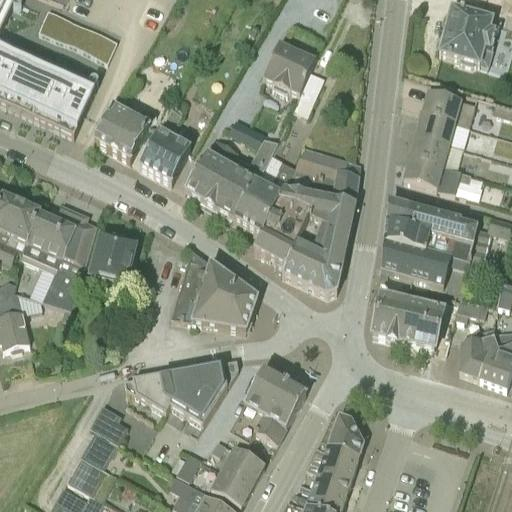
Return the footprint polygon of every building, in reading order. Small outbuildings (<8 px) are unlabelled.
[(0,0),(0,111),(68,143),(74,145),(75,142),(94,98),(93,98),(93,99),(86,96),(89,90),(88,89),(85,95),(0,57),(0,24),(6,10),(12,13),(12,12),(7,9),(10,2),(10,3),(11,2),(7,0),(0,0)] [(48,0),(47,4),(61,11),(66,0),(48,0)] [(451,15),(438,60),(480,72),(485,55),(489,56),(495,37),(490,36),(493,27),(451,15)] [(48,18),(43,28),(50,31),(55,21),(48,18)] [(55,21),(50,31),(57,34),(62,24),(55,21)] [(62,24),(57,34),(64,37),(69,27),(62,24)] [(69,27),(64,37),(71,41),(76,30),(69,27)] [(43,28),(38,39),(45,42),(50,31),(43,28)] [(76,30),(71,41),(77,44),(82,33),(76,30)] [(50,31),(45,42),(52,45),(57,34),(50,31)] [(82,33),(77,44),(84,47),(89,36),(82,33)] [(57,34),(52,45),(59,48),(64,37),(57,34)] [(89,36),(84,47),(91,50),(96,39),(89,36)] [(64,37),(59,48),(66,51),(71,41),(64,37)] [(96,39),(91,50),(98,53),(103,42),(96,39)] [(71,41),(66,51),(73,54),(77,44),(71,41)] [(103,42),(98,53),(105,56),(110,45),(103,42)] [(77,44),(73,54),(79,57),(84,47),(77,44)] [(110,45),(105,56),(112,59),(116,48),(110,45)] [(84,47),(79,57),(86,61),(91,50),(84,47)] [(266,78),(262,87),(263,87),(272,90),(271,91),(273,92),(271,95),(286,102),(288,98),(289,99),(289,98),(297,102),(299,103),(309,78),(315,66),(313,65),(313,66),(307,63),(297,59),(298,58),(296,57),(296,58),(282,52),(278,49),(266,78)] [(91,50),(86,61),(93,64),(98,53),(91,50)] [(98,53),(93,64),(100,67),(105,56),(98,53)] [(105,56),(100,67),(107,70),(112,59),(105,56)] [(299,103),(293,117),(307,123),(323,84),(309,78),(299,103)] [(426,104),(421,121),(455,130),(468,134),(468,133),(475,111),(460,107),(427,98),(426,104)] [(495,109),(492,120),(511,126),(511,124),(511,113),(507,112),(506,112),(495,109)] [(112,114),(94,149),(130,169),(149,134),(156,121),(143,114),(141,117),(133,112),(128,122),(113,114),(112,114)] [(172,112),(170,116),(177,120),(181,122),(183,118),(172,112)] [(170,116),(139,174),(171,191),(190,156),(168,144),(181,122),(177,120),(170,116)] [(421,121),(415,142),(448,151),(463,156),(469,134),(468,133),(468,134),(455,130),(421,121)] [(242,146),(249,133),(236,126),(229,140),(242,146)] [(415,142),(409,164),(457,178),(458,177),(463,156),(448,151),(415,142)] [(205,162),(184,200),(234,229),(266,170),(268,171),(271,164),(277,153),(277,151),(263,144),(262,146),(256,156),(258,157),(243,183),(229,175),(238,159),(215,146),(206,163),(205,162)] [(293,175),(283,198),(284,198),(354,215),(355,212),(357,198),(360,173),(360,171),(357,170),(304,153),(299,164),(294,175),(293,175)] [(403,187),(454,201),(458,187),(468,190),(470,181),(458,177),(457,178),(409,164),(403,187)] [(266,170),(234,229),(260,244),(275,214),(280,204),(284,198),(283,198),(293,175),(281,169),(278,177),(268,171),(266,170)] [(471,183),(469,191),(479,194),(481,186),(471,183)] [(280,204),(275,214),(307,227),(305,231),(285,273),(281,282),(290,286),(326,303),(336,299),(347,249),(349,239),(354,215),(284,198),(280,204)] [(0,269),(4,260),(2,259),(9,242),(13,244),(21,227),(17,225),(22,214),(2,205),(0,209),(0,269)] [(386,226),(386,229),(415,237),(470,252),(466,267),(470,268),(482,271),(489,240),(511,245),(511,228),(490,223),(486,237),(476,234),(477,233),(459,228),(459,227),(406,212),(406,213),(390,208),(388,208),(387,217),(386,226)] [(22,261),(21,265),(54,279),(42,307),(44,308),(64,314),(72,316),(84,274),(95,237),(85,233),(86,228),(80,225),(82,221),(61,212),(54,227),(47,224),(42,236),(33,232),(25,249),(22,261)] [(4,260),(0,269),(0,271),(9,276),(17,258),(22,261),(25,249),(33,232),(42,236),(47,224),(39,220),(22,214),(17,225),(21,227),(13,244),(9,242),(2,259),(4,260)] [(260,244),(253,258),(285,273),(305,231),(307,227),(275,214),(260,244)] [(386,229),(384,247),(385,247),(421,257),(419,266),(448,274),(449,270),(461,273),(468,275),(470,268),(466,267),(470,252),(415,237),(386,229)] [(100,244),(90,282),(109,287),(125,291),(126,284),(131,285),(136,267),(131,266),(134,252),(117,248),(105,245),(100,244)] [(382,263),(380,277),(388,279),(442,294),(446,282),(448,274),(419,266),(421,257),(385,247),(384,247),(383,254),(382,257),(382,263)] [(186,273),(170,326),(224,335),(246,339),(249,330),(255,312),(257,305),(191,257),(191,258),(186,273)] [(386,289),(388,279),(380,277),(378,287),(386,289)] [(498,306),(496,314),(510,317),(511,317),(511,311),(511,292),(502,290),(498,306)] [(0,347),(0,348),(3,357),(8,356),(12,359),(21,357),(22,353),(28,351),(20,318),(22,318),(17,300),(13,299),(7,302),(0,306),(0,347)] [(380,303),(372,342),(393,347),(402,308),(404,309),(404,308),(381,303),(380,303)] [(457,318),(456,324),(466,327),(468,320),(484,324),(487,312),(460,306),(457,318)] [(402,308),(393,347),(433,356),(433,355),(442,317),(404,308),(404,309),(402,308)] [(69,329),(72,316),(64,314),(60,326),(69,329)] [(488,359),(478,387),(506,397),(511,379),(511,339),(492,341),(492,344),(496,357),(488,359)] [(459,377),(458,380),(478,387),(488,359),(496,357),(492,344),(461,352),(460,352),(460,354),(459,377)] [(236,367),(124,388),(125,396),(165,421),(170,413),(202,433),(227,394),(226,391),(229,391),(238,376),(236,367)] [(263,378),(228,440),(248,451),(255,440),(277,452),(305,401),(263,378)] [(319,449),(318,451),(357,465),(359,459),(362,451),(361,449),(350,428),(337,423),(335,423),(332,422),(320,447),(319,449)] [(118,429),(109,446),(116,450),(118,452),(128,434),(118,429)] [(89,447),(80,463),(102,476),(111,460),(116,450),(109,446),(94,438),(89,447)] [(218,447),(211,458),(219,462),(225,452),(218,447)] [(293,500),(288,510),(292,511),(341,511),(349,489),(357,465),(318,451),(306,476),(307,476),(317,480),(310,505),(293,500)] [(234,456),(222,478),(252,495),(264,473),(234,456)] [(189,458),(177,480),(190,487),(202,466),(189,458)] [(80,463),(66,487),(89,500),(94,503),(107,479),(107,478),(102,476),(80,463)] [(222,478),(210,500),(233,511),(242,511),(252,495),(222,478)] [(180,501),(173,511),(216,511),(211,509),(214,503),(194,492),(186,505),(180,501)] [(63,494),(55,508),(62,511),(83,511),(87,507),(63,494)]
